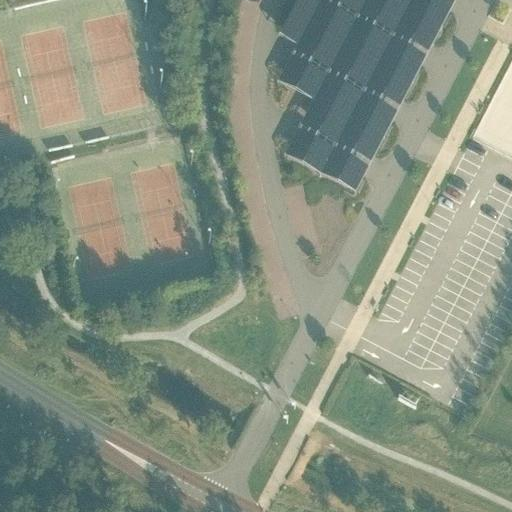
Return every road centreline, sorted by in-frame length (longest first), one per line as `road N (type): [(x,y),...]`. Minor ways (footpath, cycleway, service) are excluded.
road 1 (secondary): [(255,511),(124,442),(104,441)]
road 2 (secondary): [(104,441),(114,458),(205,511)]
road 3 (secondary): [(0,376),(104,441)]
